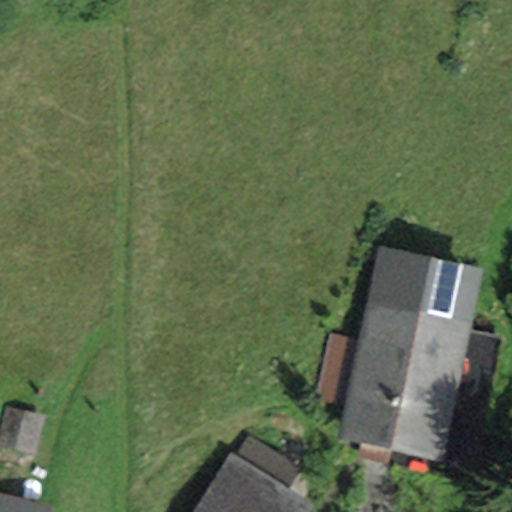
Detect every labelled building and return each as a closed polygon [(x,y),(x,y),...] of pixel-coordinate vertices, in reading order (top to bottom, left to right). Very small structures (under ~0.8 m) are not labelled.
[(387,459),(391,439),(395,440),(438,449),(460,347),(496,355),(502,328),(465,320),(475,275),(386,256),(368,342),(335,335),(321,399),(354,406),(349,430),(369,434),(364,454),(387,459)] [(390,463),(476,481),(503,356),(496,355),(460,347),(438,449),(395,440),(390,463)] [(10,412),(3,441),(25,447),(33,418),(10,412)] [(265,511),(257,507),(271,486),(279,491),(293,469),(250,443),(206,511),(265,511)] [(306,511),(309,508),(279,491),(271,486),(257,507),(265,511),(306,511)]
